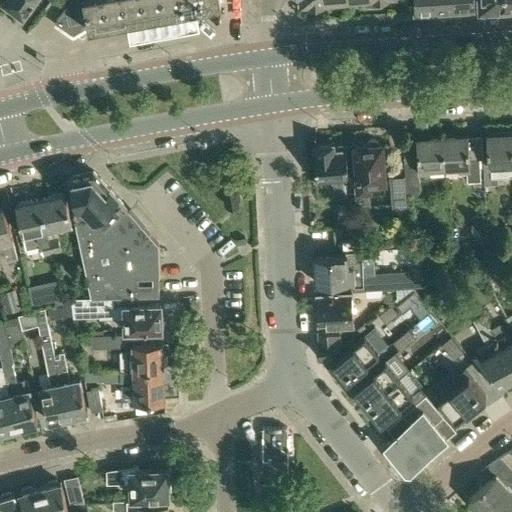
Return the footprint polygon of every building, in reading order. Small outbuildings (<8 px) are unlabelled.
[(3,0),(11,6),(10,8),(18,14),(20,12),(23,14),(33,0),(3,0)] [(69,0),(54,23),(71,35),(75,32),(88,25),(125,18),(195,6),(220,2),(219,0),(69,0)] [(426,8),(435,8),(434,0),(413,0),(414,10),(417,9),(417,11),(426,11),(426,8)] [(452,6),(454,6),(453,0),(434,0),(435,8),(443,7),(443,10),(452,9),(452,6)] [(453,0),(454,6),(462,6),(463,9),(472,8),(472,5),(475,5),(474,0),(453,0)] [(195,6),(125,18),(130,45),(199,32),(195,6)] [(497,176),(511,175),(511,130),(487,132),(489,155),(483,156),(485,183),(497,183),(497,176)] [(468,134),(442,135),(444,165),(458,164),(459,167),(466,167),(467,181),(481,180),(479,158),(469,158),(468,134)] [(430,166),(444,165),(442,135),(417,136),(418,161),(405,162),(407,192),(420,191),(419,169),(430,169),(430,166)] [(365,142),(356,143),(358,171),(353,172),(355,206),(370,205),(369,191),(385,190),(384,179),(385,179),(382,142),(378,142),(378,141),(376,140),(375,139),(373,139),(372,140),(370,139),(369,141),(368,141),(367,143),(365,143),(365,142)] [(320,178),(320,179),(334,178),(336,197),(346,197),(345,176),(348,176),(346,144),(333,145),(333,142),(315,143),(315,146),(314,146),(316,178),(320,178)] [(84,261),(159,261),(158,243),(134,215),(97,175),(85,171),(69,175),(77,214),(77,215),(76,215),(84,261)] [(406,213),(403,174),(389,175),(392,214),(406,213)] [(226,204),(240,202),(236,178),(222,180),(226,204)] [(56,226),(70,222),(64,193),(40,198),(46,227),(56,226)] [(42,255),(52,253),(49,239),(46,227),(40,198),(14,203),(21,233),(22,233),(25,248),(40,245),(42,255)] [(2,206),(0,206),(0,253),(4,252),(6,260),(17,257),(2,206)] [(486,214),(471,215),(472,240),(487,240),(486,214)] [(355,220),(339,221),(340,233),(356,232),(355,220)] [(499,230),(487,231),(488,240),(500,239),(499,230)] [(58,236),(49,239),(52,253),(61,251),(58,236)] [(437,262),(464,246),(437,245),(437,262)] [(496,245),(474,252),(478,267),(500,260),(496,245)] [(316,271),(316,282),(355,280),(356,286),(365,286),(366,290),(410,287),(421,287),(420,269),(415,269),(364,272),(363,249),(345,250),(345,254),(315,256),(315,259),(312,260),(313,271),(316,271)] [(160,277),(159,261),(84,261),(91,296),(138,295),(160,294),(158,277),(160,277)] [(62,303),(56,279),(28,286),(32,305),(55,299),(56,305),(62,303)] [(0,292),(0,295),(4,313),(20,309),(15,289),(0,292)] [(20,291),(25,312),(33,310),(28,289),(20,291)] [(413,290),(396,304),(401,311),(402,311),(410,305),(420,318),(430,310),(413,290)] [(160,303),(139,303),(138,295),(91,296),(68,296),(70,304),(72,314),(72,317),(123,316),(124,329),(160,328),(160,325),(163,323),(163,316),(160,314),(160,303)] [(317,299),(314,299),(314,311),(317,311),(318,323),(339,322),(339,330),(352,331),(351,322),(353,322),(352,295),(317,297),(317,299)] [(391,303),(375,315),(383,325),(398,312),(391,303)] [(62,316),(72,314),(70,304),(60,306),(62,316)] [(511,364),(492,328),(488,331),(480,316),(473,320),(487,344),(479,348),(483,356),(492,374),(497,385),(499,387),(511,381),(511,380),(511,378),(511,377),(511,364)] [(0,357),(2,366),(18,427),(25,425),(26,427),(35,425),(34,422),(37,422),(27,378),(15,381),(11,363),(14,363),(3,320),(0,321),(0,357)] [(511,341),(510,342),(499,324),(492,328),(511,364),(511,341)] [(59,416),(66,415),(53,353),(48,325),(38,327),(40,335),(49,384),(40,386),(47,419),(50,419),(51,421),(60,419),(59,416)] [(410,327),(394,339),(402,348),(417,336),(410,327)] [(317,351),(317,352),(317,353),(318,354),(319,354),(320,354),(321,354),(331,346),(350,332),(351,331),(352,331),(339,330),(319,332),(319,349),(318,349),(318,350),(317,350),(317,351)] [(365,333),(333,358),(348,376),(380,351),(365,333)] [(452,334),(443,341),(455,357),(464,350),(452,334)] [(89,350),(125,349),(124,335),(89,336),(89,350)] [(120,368),(132,368),(162,367),(161,342),(131,343),(132,350),(120,350),(120,368)] [(63,352),(53,353),(66,415),(74,413),(74,416),(83,414),(83,411),(86,410),(80,378),(69,380),(63,352)] [(386,358),(354,384),(368,401),(400,376),(386,358)] [(11,428),(18,427),(2,366),(0,366),(0,431),(1,431),(2,434),(11,432),(11,428)] [(163,399),(162,367),(132,368),(133,400),(163,399)] [(449,389),(437,399),(454,420),(485,395),(463,368),(444,383),(449,389)] [(400,376),(368,401),(382,419),(405,400),(410,407),(425,394),(420,388),(414,393),(400,376)] [(90,411),(101,409),(98,390),(87,392),(90,411)] [(411,468),(413,467),(431,449),(432,449),(446,438),(447,437),(435,423),(443,415),(425,394),(410,407),(403,413),(409,421),(386,443),(385,444),(404,468),(406,470),(410,470),(411,468)] [(443,415),(435,423),(447,437),(456,430),(443,415)] [(262,427),(262,441),(264,441),(264,459),(269,459),(287,459),(287,441),(289,441),(289,427),(262,427)] [(478,511),(491,511),(511,493),(511,469),(500,457),(489,465),(497,473),(468,500),(478,511)] [(138,465),(134,465),(103,470),(104,477),(107,477),(107,481),(132,480),(132,497),(167,496),(167,493),(169,493),(168,480),(166,480),(166,470),(138,471),(138,465)] [(288,479),(288,467),(269,467),(269,479),(288,479)] [(78,476),(65,478),(69,503),(83,501),(78,476)] [(40,486),(45,511),(65,511),(68,511),(60,481),(57,482),(56,479),(48,481),(48,484),(40,486)] [(45,511),(40,486),(32,489),(31,486),(21,488),(22,491),(19,492),(23,511),(45,511)] [(0,497),(0,511),(18,511),(13,494),(10,494),(9,491),(0,494),(1,497),(0,497)] [(511,511),(511,493),(491,511),(511,511)] [(127,511),(167,511),(168,503),(140,504),(140,500),(114,500),(114,509),(127,509),(127,511)]
